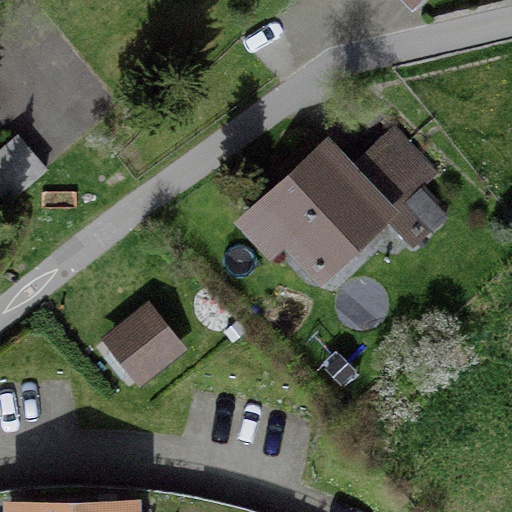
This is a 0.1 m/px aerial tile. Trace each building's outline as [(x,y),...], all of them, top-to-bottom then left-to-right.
[(421,0),(404,0),(413,8),(421,0)] [(46,168),(17,135),(0,149),(0,200),(4,204),(46,168)] [(261,208),(319,270),(385,210),(327,147),(261,208)] [(147,309),(111,338),(141,376),(177,347),(147,309)] [(511,325),(498,338),(511,353),(511,325)] [(129,511),(129,501),(14,503),(14,511),(129,511)]
